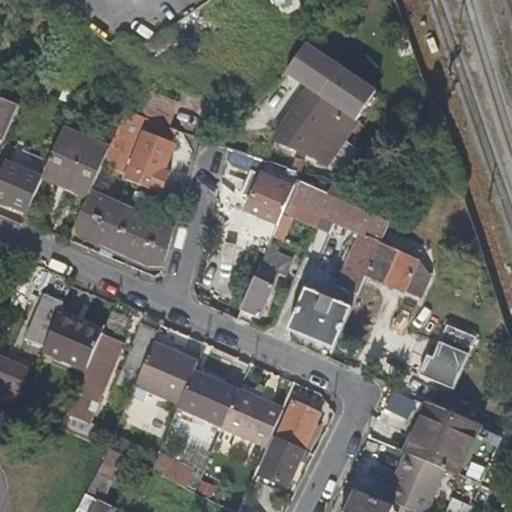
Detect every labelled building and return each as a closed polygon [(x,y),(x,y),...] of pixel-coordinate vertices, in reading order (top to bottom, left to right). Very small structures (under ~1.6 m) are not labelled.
[(300,0),(255,0),(256,1),(259,0),(275,0),(282,17),(304,9),(300,0)] [(316,89),(281,139),(287,143),(314,154),(328,163),(345,138),(378,89),(309,41),(289,70),(316,89)] [(7,88),(23,96),(29,84),(12,77),(7,88)] [(192,117),(130,92),(124,109),(186,134),(192,117)] [(0,149),(20,104),(3,97),(0,104),(0,149)] [(128,174),(151,122),(125,112),(106,156),(103,164),(128,174)] [(174,146),(147,135),(128,182),(161,195),(169,174),(164,172),(174,146)] [(43,177),(88,197),(103,164),(106,156),(60,136),(43,177)] [(345,138),(328,163),(343,174),(361,148),(345,138)] [(299,156),(297,166),(299,166),(304,168),(307,168),(309,158),(299,156)] [(42,179),(0,159),(0,197),(28,210),(42,179)] [(304,168),(299,166),(297,166),(281,163),(269,160),(246,209),(279,224),(285,211),(289,201),(295,190),(295,188),(304,168)] [(342,181),(323,173),(309,169),(307,168),(304,168),(295,188),(295,190),(289,201),(285,211),(318,225),(322,216),(329,219),(326,227),(332,230),(352,184),(342,181)] [(370,193),(352,184),(332,230),(338,233),(341,225),(363,234),(339,286),(359,295),(368,275),(381,244),(394,216),(365,203),(370,193)] [(150,263),(164,263),(174,229),(91,193),(75,230),(150,263)] [(329,219),(322,216),(318,225),(331,231),(332,230),(326,227),(329,219)] [(280,245),(272,242),(240,315),(247,318),(249,313),(260,318),(274,287),(272,286),(278,272),(286,276),(294,259),(278,251),(280,245)] [(419,261),(381,244),(368,275),(421,298),(431,276),(419,261)] [(288,330),(334,350),(353,309),(307,289),(288,330)] [(58,314),(61,308),(63,303),(45,295),(27,337),(45,345),(58,314)] [(105,328),(61,308),(58,314),(103,334),(105,328)] [(103,334),(58,314),(45,345),(43,348),(88,367),(102,335),(103,334)] [(123,370),(138,377),(158,332),(142,325),(123,370)] [(476,338),(448,327),(435,358),(428,355),(419,375),(455,389),(476,338)] [(88,424),(91,417),(123,344),(102,335),(88,367),(86,373),(68,416),(88,424)] [(135,386),(178,406),(194,370),(197,363),(153,344),(135,386)] [(88,367),(43,348),(41,354),(86,373),(88,367)] [(18,389),(26,369),(0,358),(0,383),(1,382),(18,389)] [(224,427),(240,390),(194,370),(178,406),(178,407),(224,427)] [(0,401),(18,408),(22,398),(23,396),(5,389),(0,401)] [(240,390),(224,427),(268,446),(284,410),(240,390)] [(22,398),(18,408),(27,412),(31,402),(22,398)] [(288,488),(321,413),(294,401),(261,476),(288,488)] [(429,402),(407,454),(447,471),(457,476),(479,424),(429,402)] [(92,441),(100,421),(91,417),(88,424),(68,416),(63,427),(92,441)] [(100,421),(92,441),(107,447),(115,427),(100,421)] [(101,501),(125,456),(110,449),(86,494),(101,501)] [(165,475),(172,459),(161,454),(154,469),(165,475)] [(417,511),(429,511),(447,471),(407,454),(387,499),(417,511)] [(356,493),(347,511),(392,511),(394,509),(356,493)] [(114,511),(116,508),(101,501),(86,494),(76,511),(114,511)]
